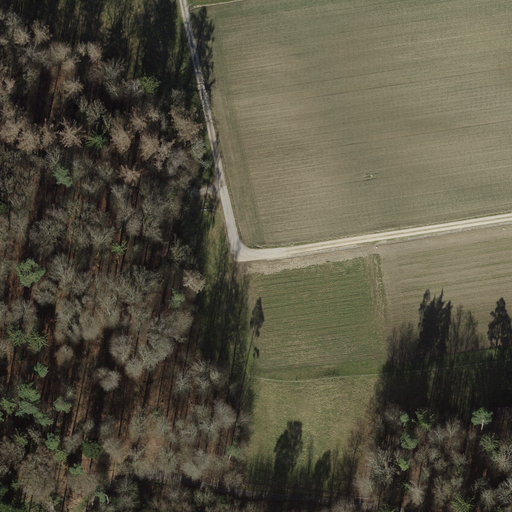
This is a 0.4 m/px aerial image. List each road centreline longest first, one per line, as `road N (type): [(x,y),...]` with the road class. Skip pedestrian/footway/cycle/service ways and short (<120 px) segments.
road 1 (track): [(183,0),(219,183),(182,191),(0,147)]
road 2 (track): [(511,213),(237,252),(219,183)]
road 3 (track): [(82,511),(96,493),(148,473),(406,511)]
